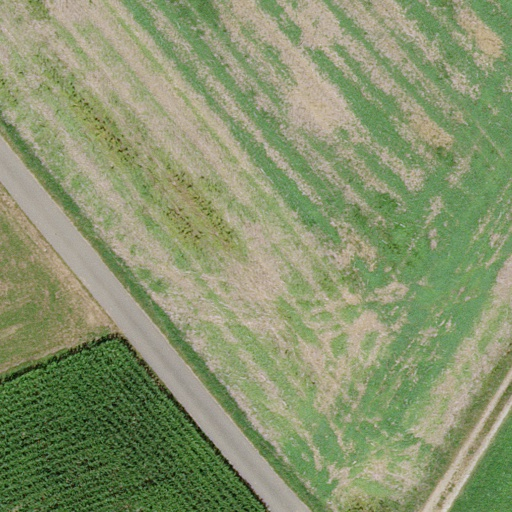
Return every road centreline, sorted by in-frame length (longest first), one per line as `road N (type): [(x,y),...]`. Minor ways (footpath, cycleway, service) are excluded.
road 1 (unclassified): [(287,511),(0,166)]
road 2 (track): [(511,375),(425,511)]
